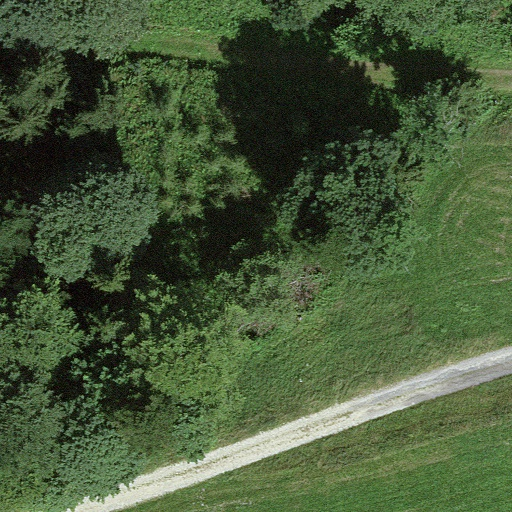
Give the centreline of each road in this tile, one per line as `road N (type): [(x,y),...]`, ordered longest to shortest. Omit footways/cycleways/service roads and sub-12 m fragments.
road 1 (track): [(0,29),(205,62),(511,88)]
road 2 (track): [(73,511),(511,372)]
